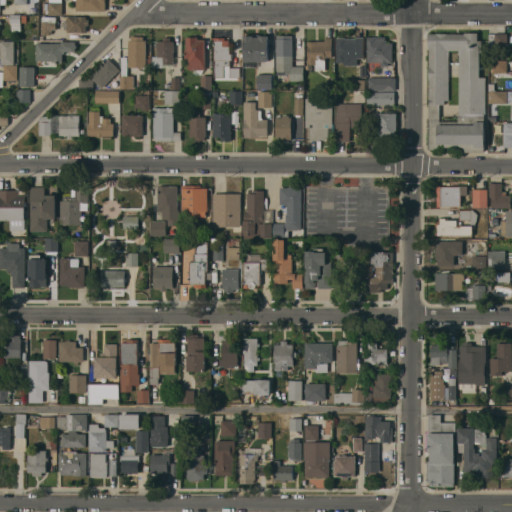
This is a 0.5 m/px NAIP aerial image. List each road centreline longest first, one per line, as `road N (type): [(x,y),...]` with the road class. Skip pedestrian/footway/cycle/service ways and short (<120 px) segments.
road 1 (residential): [(414,0),(404,511)]
road 2 (residential): [(511,164),(0,167)]
road 3 (residential): [(511,316),(0,315)]
road 4 (residential): [(511,504),(0,505)]
road 5 (residential): [(511,9),(139,7)]
road 6 (residential): [(139,7),(2,143)]
